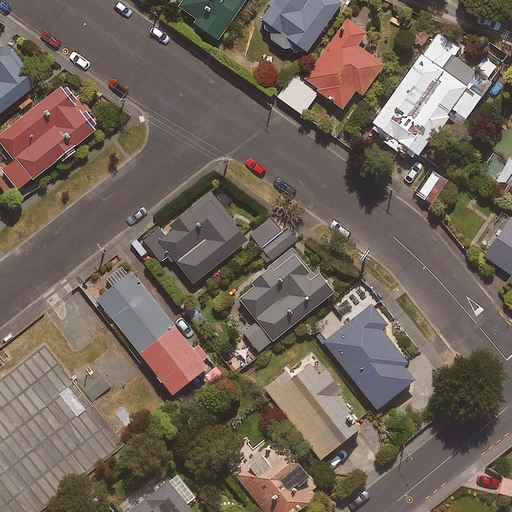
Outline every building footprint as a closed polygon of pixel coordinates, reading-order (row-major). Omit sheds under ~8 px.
[(243,0),(181,0),(179,4),(196,16),(193,19),(218,36),(243,0)] [(272,29),(268,34),(288,48),(291,43),(299,48),(303,44),(308,47),(340,0),(271,0),(261,15),(266,18),(263,23),(272,29)] [(320,89),(343,106),(356,87),(363,91),(385,59),(358,41),(367,29),(347,15),(302,79),(294,74),(279,96),(303,113),(320,89)] [(462,43),(426,18),(412,39),(425,48),(371,124),(417,157),(448,115),(460,124),(501,67),(486,56),(477,69),(455,53),(462,43)] [(0,42),(0,109),(38,79),(5,38),(0,42)] [(96,125),(61,80),(0,128),(0,135),(15,154),(2,165),(19,186),(96,125)] [(446,179),(433,169),(418,191),(431,200),(446,179)] [(246,237),(208,190),(162,227),(158,223),(143,236),(161,259),(170,251),(193,280),(246,237)] [(250,231),(263,248),(286,229),(272,212),(250,231)] [(511,214),(484,253),(511,271),(511,274),(509,278),(511,279),(511,214)] [(286,229),(263,248),(274,260),(295,243),(302,237),(292,225),(286,229)] [(274,260),(236,291),(256,316),(241,328),(258,349),(332,289),(295,243),(274,260)] [(173,389),(207,361),(202,356),(209,351),(198,337),(191,343),(124,262),(108,275),(115,282),(97,297),(173,389)] [(408,355),(367,304),(344,323),(335,312),(315,327),(377,405),(415,375),(402,359),(408,355)] [(343,383),(317,351),(291,372),(287,367),(265,385),(321,454),(362,421),(336,389),(343,383)] [(302,474),(309,469),(279,431),(233,468),(267,511),(289,511),(316,492),(302,474)] [(195,495),(176,471),(122,511),(198,511),(189,500),(195,495)] [(511,477),(504,475),(500,490),(511,493),(511,477)]
